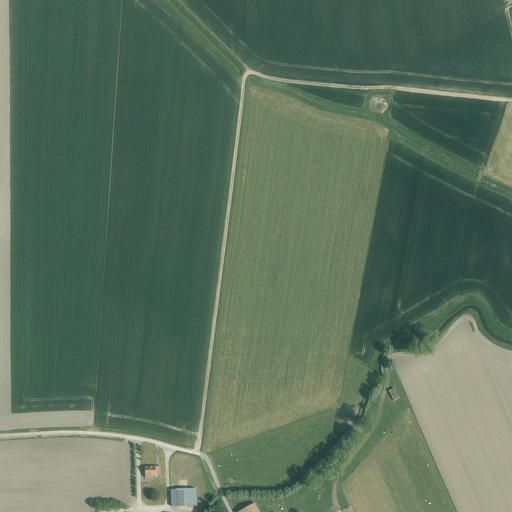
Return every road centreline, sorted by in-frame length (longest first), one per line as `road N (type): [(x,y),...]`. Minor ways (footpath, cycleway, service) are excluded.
road 1 (track): [(195,452),(248,70)]
road 2 (track): [(178,0),(248,70),(268,77),(511,97)]
road 3 (unclassified): [(200,453),(92,433),(0,435)]
